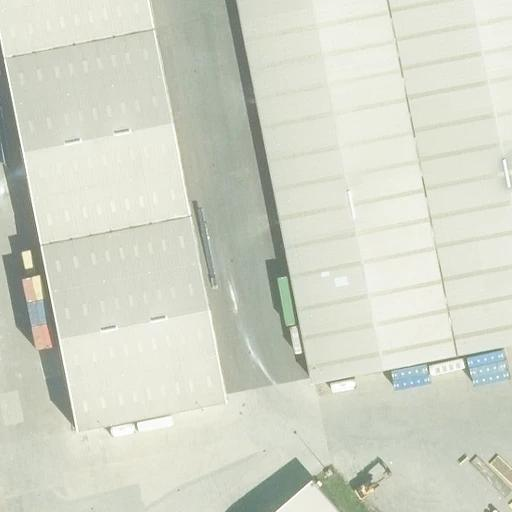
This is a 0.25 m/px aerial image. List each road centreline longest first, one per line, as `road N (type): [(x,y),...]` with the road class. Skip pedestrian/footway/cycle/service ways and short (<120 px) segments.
road 1 (unknown): [(281,439),(191,0)]
road 2 (unknown): [(281,439),(356,414),(511,437)]
road 3 (unknown): [(30,511),(0,339)]
road 4 (unknown): [(170,511),(281,439)]
